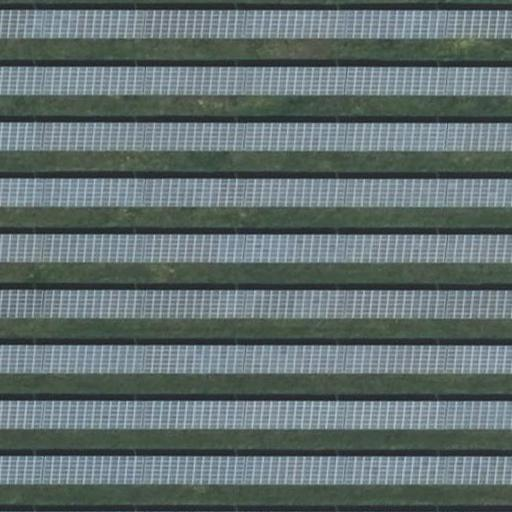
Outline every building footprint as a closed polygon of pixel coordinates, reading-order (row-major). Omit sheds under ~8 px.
[(511,14),(0,8),(0,37),(511,43),(511,14)] [(0,94),(511,100),(511,71),(0,65),(0,94)] [(0,149),(511,152),(511,123),(0,120),(0,149)] [(0,204),(511,209),(511,181),(0,175),(0,204)] [(0,259),(511,265),(511,237),(0,231),(0,259)] [(0,314),(511,319),(511,288),(352,287),(352,292),(0,288),(0,314)] [(511,347),(0,344),(0,372),(511,376),(511,347)] [(511,399),(393,399),(393,426),(511,427),(511,399)] [(223,407),(0,404),(0,432),(223,435),(223,407)] [(511,456),(410,457),(409,481),(511,481),(511,456)] [(0,490),(66,491),(66,462),(0,461),(0,490)]
